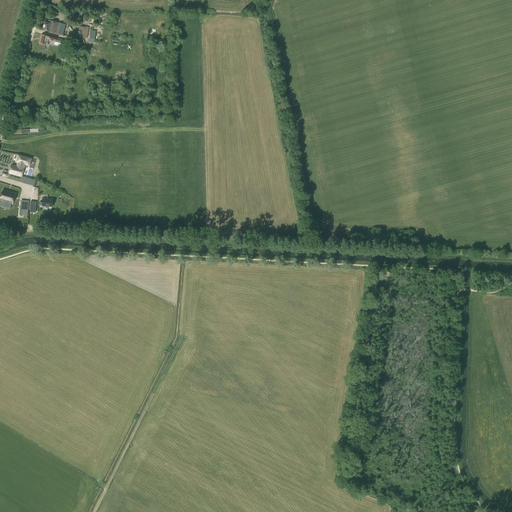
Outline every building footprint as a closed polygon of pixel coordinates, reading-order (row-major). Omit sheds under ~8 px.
[(65,25),(50,21),(49,23),(44,22),(42,30),(62,35),(65,25)] [(87,38),(88,28),(79,27),(79,31),(78,31),(77,37),(87,38)] [(49,37),(47,36),(41,34),(39,43),(45,45),(46,41),(49,42),(49,41),(64,44),(65,40),(56,38),(56,37),(50,36),(49,37)] [(29,165),(31,159),(19,155),(16,167),(11,166),(9,173),(20,176),(19,182),(34,187),(36,181),(33,180),(21,176),(24,168),(22,168),(23,164),(29,165)] [(15,194),(3,190),(0,199),(0,200),(1,201),(11,203),(13,204),(15,194)] [(0,206),(9,209),(11,203),(1,201),(0,204),(0,206)] [(28,216),(28,207),(20,206),(19,215),(28,216)]
